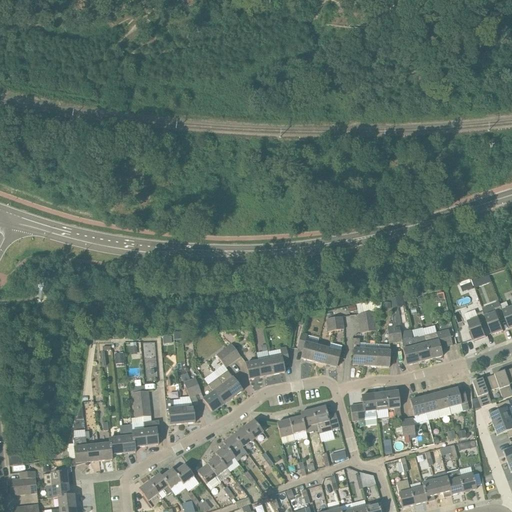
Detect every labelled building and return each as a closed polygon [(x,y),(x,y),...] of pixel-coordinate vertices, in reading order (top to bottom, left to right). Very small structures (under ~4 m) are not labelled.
[(404,307),(402,297),(391,299),(393,310),(404,307)] [(358,315),(373,313),(382,311),(380,300),(356,305),(358,315)] [(511,307),(503,311),(506,320),(509,330),(511,329),(511,302),(511,303),(511,307)] [(496,314),(485,318),(488,326),(492,336),(503,332),(503,331),(500,322),(505,320),(506,320),(503,311),(501,306),(494,309),(496,314)] [(488,326),(485,318),(483,312),(477,315),(478,319),(467,323),(471,333),(469,333),(472,341),(474,340),(474,341),(474,342),(486,338),(486,337),(482,327),(488,325),(488,326)] [(358,322),(374,320),(373,313),(358,315),(357,315),(358,322)] [(327,326),(343,324),(342,317),(326,320),(327,326)] [(358,322),(359,329),(375,326),(374,320),(358,322)] [(343,324),(327,326),(328,332),(344,330),(343,324)] [(401,343),(401,340),(399,326),(393,327),(395,343),(401,343)] [(389,344),(395,343),(393,327),(387,327),(389,344)] [(442,331),(446,347),(452,346),(448,330),(442,331)] [(424,336),(430,360),(442,357),(440,349),(446,347),(442,331),(436,333),(424,336)] [(301,359),(313,362),(317,346),(305,343),(307,335),(301,333),(299,340),(297,349),(303,351),(301,359)] [(419,363),(430,360),(424,336),(418,337),(417,337),(414,338),(413,339),(413,340),(412,339),(419,363)] [(407,366),(419,363),(412,339),(411,338),(401,340),(401,343),(402,346),(407,366)] [(353,366),(365,367),(366,350),(359,349),(359,340),(352,339),(351,350),(353,350),(353,356),(353,366)] [(225,348),(235,361),(240,358),(231,344),(225,348)] [(313,362),(324,365),(328,348),(317,346),(313,362)] [(220,352),(230,365),(235,361),(225,348),(220,352)] [(269,359),(272,376),(285,373),(283,365),(289,364),(287,354),(286,348),(279,349),(281,357),(269,359)] [(328,348),(324,365),(336,368),(341,352),(328,348)] [(365,367),(376,368),(377,350),(366,350),(365,367)] [(377,350),(376,368),(389,368),(390,351),(377,350)] [(230,365),(220,352),(216,355),(225,369),(230,365)] [(125,364),(124,354),(114,355),(115,365),(125,364)] [(261,378),(272,376),(269,359),(257,361),(261,378)] [(209,366),(215,372),(222,366),(216,360),(209,366)] [(249,380),(261,378),(257,361),(246,364),(249,380)] [(504,372),(494,376),(498,389),(503,400),(511,397),(511,394),(509,385),(511,383),(511,369),(507,371),(507,372),(504,372)] [(217,379),(232,399),(242,392),(227,371),(217,379)] [(482,380),(472,383),(479,402),(481,408),(491,404),(487,393),(498,389),(494,376),(485,379),(483,380),(482,380)] [(189,381),(195,396),(201,394),(195,379),(189,381)] [(208,386),(212,392),(223,406),(232,399),(217,379),(208,386)] [(189,398),(195,396),(189,381),(183,383),(189,398)] [(462,412),(469,410),(463,388),(457,390),(457,389),(444,393),(449,408),(450,415),(462,412)] [(133,400),(148,399),(148,392),(132,394),(133,400)] [(212,392),(203,399),(213,413),(223,406),(212,392)] [(400,418),(399,402),(398,392),(385,394),(387,410),(393,409),(395,419),(400,418)] [(437,411),(449,408),(444,393),(433,396),(437,411)] [(376,411),(387,410),(385,394),(374,395),(376,411)] [(363,413),(376,411),(374,395),(362,397),(363,405),(356,406),(358,422),(364,421),(363,413)] [(426,414),(437,411),(433,396),(422,398),(426,414)] [(428,421),(426,414),(422,398),(410,401),(414,418),(416,424),(428,421)] [(134,407),(149,405),(148,399),(133,400),(134,407)] [(170,426),(182,425),(181,408),(173,409),(172,401),(165,402),(166,412),(169,411),(170,426)] [(499,412),(489,415),(493,426),(511,418),(508,408),(510,407),(508,401),(497,406),(499,412)] [(479,402),(472,404),(475,410),(481,408),(479,402)] [(352,422),(358,422),(356,406),(350,407),(352,422)] [(181,408),(182,425),(195,424),(193,407),(181,408)] [(339,429),(335,414),(328,416),(325,407),(313,411),(316,425),(319,434),(339,429)] [(304,428),(316,425),(313,411),(300,414),(304,428)] [(305,432),(304,428),(300,414),(295,415),(296,419),(289,421),(293,436),(305,432)] [(511,418),(493,426),(497,436),(507,433),(509,438),(511,437),(511,418)] [(144,430),(146,447),(158,446),(157,435),(160,434),(158,421),(143,423),(144,430)] [(253,441),(255,439),(263,433),(254,421),(244,429),(253,441)] [(280,439),(293,436),(289,421),(277,424),(280,439)] [(121,427),(122,437),(124,454),(135,453),(135,448),(133,437),(133,431),(131,431),(131,426),(121,427)] [(243,448),(253,441),(244,429),(234,436),(243,448)] [(135,448),(146,447),(144,430),(133,431),(133,437),(135,448)] [(447,432),(448,440),(455,438),(454,431),(447,432)] [(456,432),(458,440),(466,438),(464,431),(456,432)] [(233,456),(243,448),(234,436),(224,444),(233,456)] [(111,456),(124,454),(122,437),(108,439),(109,444),(110,444),(111,456)] [(76,465),(88,463),(86,446),(85,440),(85,438),(73,439),(76,465)] [(511,446),(511,448),(503,452),(507,462),(511,460),(511,442),(511,443),(511,446)] [(110,444),(109,444),(98,445),(100,462),(112,461),(111,456),(110,444)] [(235,459),(233,456),(224,444),(219,447),(221,451),(215,455),(225,467),(235,459)] [(88,463),(100,462),(98,445),(86,446),(88,463)] [(345,452),(337,454),(339,461),(346,459),(345,452)] [(227,470),(226,469),(225,467),(215,455),(211,458),(213,461),(208,466),(217,478),(227,470)] [(9,467),(22,465),(22,462),(18,456),(8,457),(9,467)] [(181,483),(183,486),(186,484),(194,478),(185,466),(179,470),(176,467),(172,470),(181,483)] [(206,485),(217,478),(208,466),(197,473),(206,485)] [(471,468),(458,471),(464,493),(476,490),(471,468)] [(171,490),(181,483),(172,470),(166,475),(164,471),(159,475),(171,490)] [(446,474),(447,477),(446,477),(451,496),(464,493),(458,471),(446,474)] [(46,488),(68,485),(67,473),(43,476),(44,487),(46,487),(46,488)] [(275,484),(279,481),(274,473),(270,475),(275,484)] [(166,496),(172,492),(170,490),(171,490),(159,475),(149,482),(158,494),(162,491),(166,496)] [(442,494),(443,498),(451,496),(446,477),(434,480),(438,496),(442,494)] [(422,488),(423,488),(427,503),(435,501),(434,497),(438,496),(434,480),(421,484),(422,488)] [(245,481),(239,485),(244,491),(250,487),(245,481)] [(156,496),(158,494),(149,482),(139,490),(148,502),(156,496)] [(58,499),(58,498),(69,496),(68,485),(46,488),(47,500),(53,499),(58,499)] [(427,503),(423,488),(422,488),(410,491),(414,506),(427,503)] [(402,509),(414,506),(410,491),(398,494),(402,509)] [(58,498),(58,499),(59,511),(76,509),(74,496),(69,496),(58,498)] [(250,506),(248,499),(239,502),(241,509),(250,506)]
